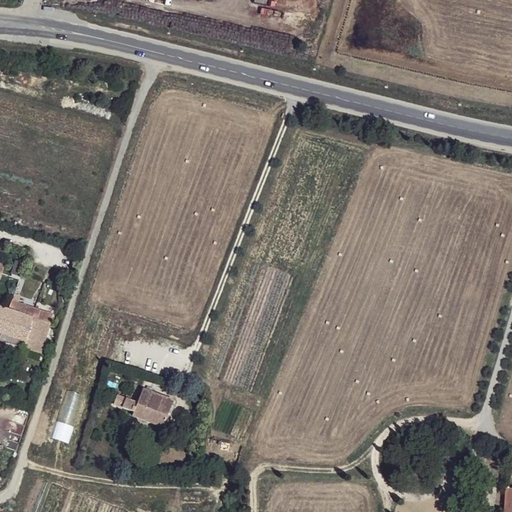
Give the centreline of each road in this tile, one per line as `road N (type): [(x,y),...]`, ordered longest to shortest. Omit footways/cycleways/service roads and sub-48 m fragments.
road 1 (track): [(496,435),(409,419),(358,469),(264,472),(241,486),(139,486),(20,464)]
road 2 (unclassified): [(0,495),(15,479),(157,51)]
road 3 (secondary): [(511,138),(157,51)]
road 4 (track): [(184,384),(302,89)]
road 5 (unclassified): [(511,448),(496,435),(491,410),(511,336)]
